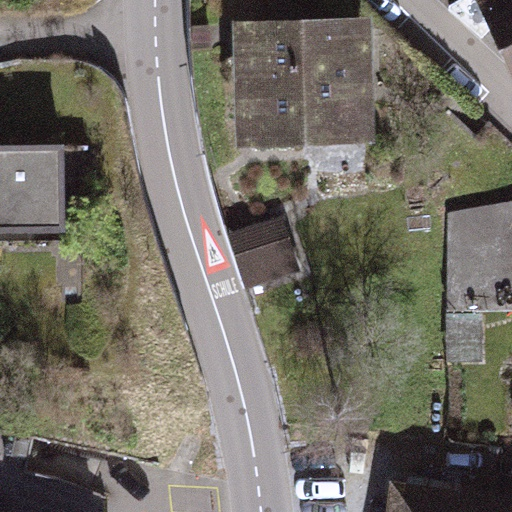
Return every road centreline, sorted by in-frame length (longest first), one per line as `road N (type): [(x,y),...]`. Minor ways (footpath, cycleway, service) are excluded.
road 1 (residential): [(260,511),(254,445),(227,340),(177,194),(152,41),(154,0)]
road 2 (residential): [(511,104),(399,0)]
